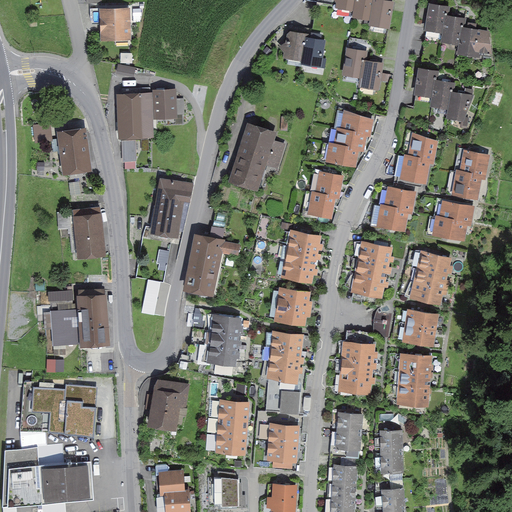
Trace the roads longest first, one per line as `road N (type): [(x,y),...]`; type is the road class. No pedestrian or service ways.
road 1 (residential): [(412,0),(392,114),(337,250),(310,511)]
road 2 (unclassified): [(284,0),(224,82),(167,345),(153,359),(131,357)]
road 3 (residential): [(131,357),(121,333),(111,184),(95,113),(78,88)]
road 4 (residential): [(131,357),(135,511)]
